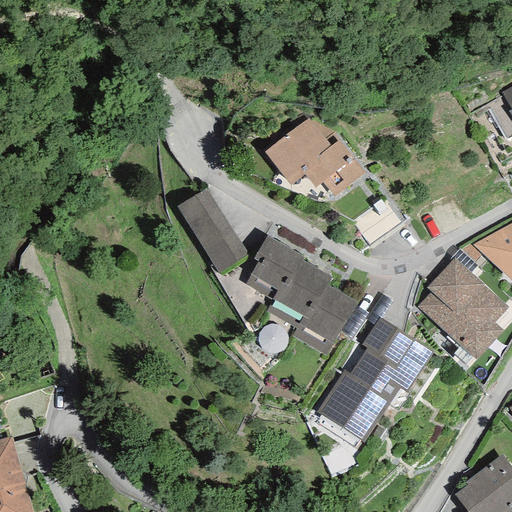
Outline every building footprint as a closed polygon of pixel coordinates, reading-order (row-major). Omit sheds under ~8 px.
[(511,86),(501,93),(503,96),(485,106),(505,140),(511,135),(511,86)] [(308,118),(264,152),(289,186),(304,174),(314,188),(322,182),(333,196),(364,174),(333,133),(334,132),(310,120),(308,118)] [(205,189),(177,207),(218,273),(246,255),(205,189)] [(511,222),(473,244),(511,282),(511,222)] [(303,257),(266,235),(253,258),(258,261),(245,285),(271,300),(281,283),(286,286),(301,261),(303,257)] [(508,308),(454,258),(426,288),(430,293),(417,307),(475,361),(503,330),(494,322),(508,308)] [(331,278),(301,261),(286,286),(281,283),(271,300),(265,310),(295,328),(300,330),(326,285),(331,278)] [(356,302),(326,285),(300,330),(295,328),(291,336),(325,356),(356,302)] [(433,353),(379,317),(361,345),(366,349),(350,374),(344,371),(316,412),(321,416),(316,424),(354,448),(360,440),(364,442),(399,388),(406,393),(433,353)] [(31,511),(11,437),(0,439),(0,511),(31,511)] [(511,467),(502,454),(465,482),(467,485),(454,494),(467,511),(511,511),(511,510),(511,509),(511,467)]
